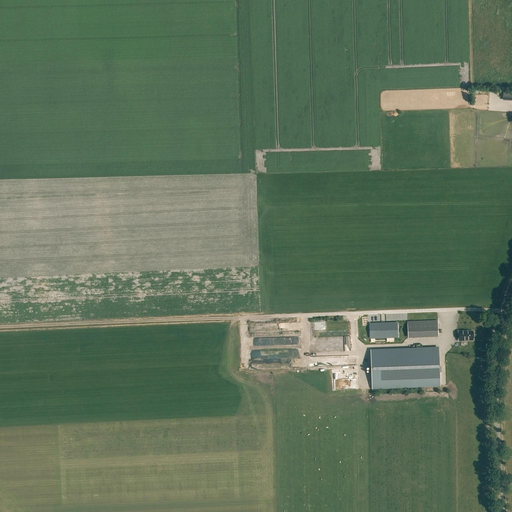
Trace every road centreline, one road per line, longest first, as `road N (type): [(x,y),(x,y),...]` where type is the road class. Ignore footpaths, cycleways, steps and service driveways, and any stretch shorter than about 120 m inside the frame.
road 1 (unclassified): [(0,327),(507,313)]
road 2 (tertiary): [(500,511),(495,364),(507,313)]
